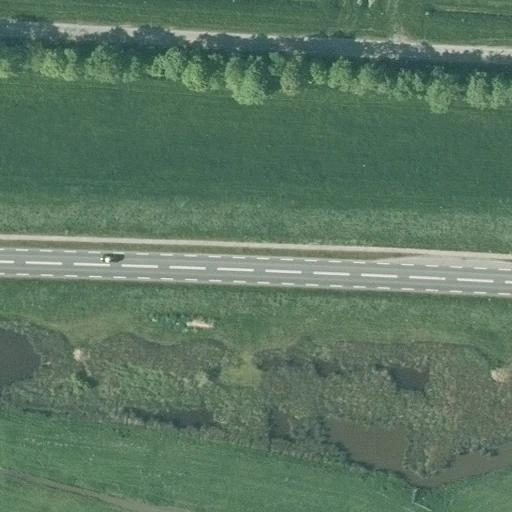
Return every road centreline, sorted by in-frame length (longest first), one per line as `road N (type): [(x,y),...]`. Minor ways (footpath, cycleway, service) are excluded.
road 1 (unclassified): [(511,57),(0,32)]
road 2 (primary): [(511,283),(0,261)]
